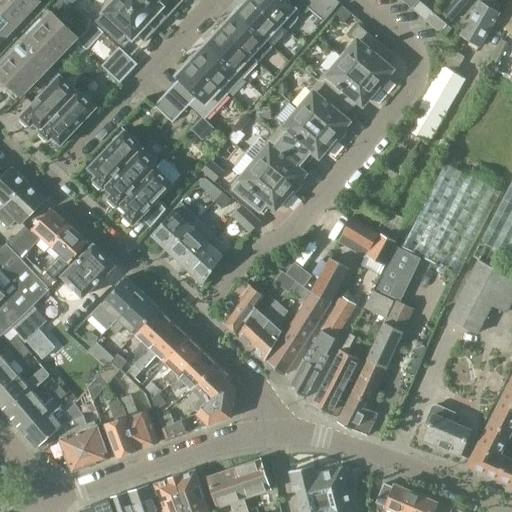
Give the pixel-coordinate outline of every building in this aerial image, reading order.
[(0,0),(0,41),(40,1),(38,0),(0,0)] [(72,0),(58,0),(53,6),(61,14),(74,1),(72,0)] [(156,30),(123,0),(105,0),(101,10),(104,12),(96,21),(124,47),(136,35),(144,42),(156,30)] [(159,10),(167,0),(123,0),(156,30),(167,18),(159,10)] [(244,0),(243,5),(236,12),(265,40),(272,47),(287,31),(254,0),(244,0)] [(254,0),(287,31),(296,22),(297,18),(298,14),(297,9),(287,0),(254,0)] [(309,0),(305,5),(314,13),(324,0),(309,0)] [(337,0),(324,0),(314,13),(324,21),(340,2),(337,0)] [(417,0),(402,0),(412,8),(418,1),(417,0)] [(455,0),(443,15),(451,21),(468,0),(455,0)] [(480,1),(459,35),(479,47),(500,13),(497,11),(500,4),(492,0),(484,0),(483,3),(480,1)] [(418,1),(412,8),(426,20),(432,13),(418,1)] [(343,23),(351,13),(352,13),(342,5),(334,15),(343,23)] [(224,21),(218,25),(251,55),(251,54),(265,40),(236,12),(230,19),(224,21)] [(432,13),(426,20),(441,33),(447,26),(432,13)] [(76,38),(51,15),(0,66),(0,74),(12,86),(10,88),(18,95),(20,94),(21,95),(76,38)] [(94,23),(77,41),(87,50),(104,32),(94,23)] [(357,41),(343,57),(382,90),(391,79),(387,76),(388,74),(384,71),(388,66),(385,63),(393,54),(358,24),(349,35),(357,41)] [(213,37),(207,44),(243,78),(259,61),(251,54),(251,55),(218,25),(215,30),(213,37)] [(502,39),(486,69),(493,73),(509,42),(502,39)] [(194,53),(189,57),(228,94),(243,78),(207,44),(200,51),(194,53)] [(119,47),(110,56),(129,73),(137,64),(119,47)] [(452,50),(376,177),(392,187),(411,156),(418,160),(466,80),(455,73),(464,57),(452,50)] [(120,83),(120,82),(129,73),(110,56),(102,66),(120,83)] [(205,118),(228,94),(189,57),(185,62),(184,68),(177,76),(179,79),(197,95),(189,104),(205,118)] [(373,100),(382,90),(343,57),(329,74),(325,70),(317,80),(352,109),(363,96),(367,99),(369,97),(373,100)] [(77,92),(74,89),(70,82),(63,79),(60,75),(21,116),(30,126),(34,122),(41,129),(41,130),(77,92)] [(283,78),(276,86),(284,93),(288,89),(287,82),(283,78)] [(197,95),(179,79),(172,87),(189,104),(197,95)] [(340,123),(352,109),(317,80),(309,90),(313,93),(299,110),(338,142),(347,132),(343,128),(344,126),(340,123)] [(189,104),(172,87),(163,96),(181,113),(189,104)] [(79,90),(77,92),(41,130),(41,129),(39,131),(49,140),(52,136),(61,144),(84,120),(90,117),(92,111),(97,107),(93,103),(89,96),(82,92),(79,90)] [(181,113),(163,96),(155,106),(173,122),(181,113)] [(259,107),(253,113),(260,119),(271,118),(270,106),(259,107)] [(329,153),(338,142),(299,110),(285,126),(281,122),(273,132),(308,162),(319,148),(324,151),(325,149),(329,153)] [(202,116),(191,129),(202,139),(213,127),(202,116)] [(236,128),(228,138),(236,145),(244,134),(236,128)] [(115,137),(112,144),(89,168),(97,176),(94,179),(103,188),(105,187),(104,186),(140,149),(141,149),(143,147),(140,145),(136,138),(129,134),(125,130),(121,135),(115,137)] [(297,175),(308,162),(273,132),(265,142),(269,145),(255,162),(294,194),(303,184),(299,180),(301,178),(297,175)] [(144,152),(141,149),(140,149),(104,186),(105,187),(112,194),(109,197),(118,206),(120,205),(119,204),(155,166),(156,167),(158,165),(155,163),(151,156),(144,152)] [(214,181),(223,170),(211,160),(201,171),(214,181)] [(294,194),(255,162),(242,178),(238,174),(229,185),(264,214),(272,205),(276,208),(281,202),(286,205),(294,194)] [(157,200),(160,197),(165,193),(169,187),(173,183),(170,180),(166,173),(159,170),(156,167),(155,166),(119,204),(120,205),(127,212),(124,215),(133,224),(140,217),(151,227),(166,209),(157,200)] [(0,208),(28,182),(12,168),(0,179),(0,208)] [(28,182),(0,208),(0,218),(8,227),(16,219),(22,224),(46,199),(28,182)] [(206,194),(214,201),(222,193),(214,185),(206,194)] [(222,193),(214,201),(196,221),(203,228),(230,200),(222,193)] [(259,221),(242,205),(232,215),(250,232),(259,221)] [(7,243),(0,249),(0,250),(8,259),(14,252),(20,258),(25,254),(25,255),(42,237),(50,245),(69,225),(51,208),(31,230),(26,226),(8,244),(7,243)] [(174,211),(155,231),(151,236),(167,251),(191,226),(174,211)] [(369,249),(370,249),(379,231),(353,216),(343,234),(369,249)] [(60,254),(38,276),(49,288),(57,281),(53,278),(63,269),(87,242),(69,225),(50,245),(60,254)] [(183,266),(207,241),(191,226),(167,251),(183,266)] [(397,241),(379,231),(370,249),(369,249),(367,253),(386,263),(397,241)] [(208,242),(207,241),(183,266),(203,284),(223,256),(214,248),(220,241),(214,235),(208,242)] [(83,296),(114,265),(107,257),(106,258),(92,245),(62,276),(83,296)] [(24,313),(49,288),(38,276),(31,268),(34,264),(25,255),(25,254),(20,258),(14,252),(8,259),(0,250),(0,298),(5,294),(24,313)] [(312,292),(306,303),(267,363),(283,375),(328,305),(348,268),(330,259),(312,292)] [(511,277),(480,260),(449,318),(477,333),(492,305),(507,312),(511,301),(511,277)] [(262,269),(276,279),(281,272),(267,262),(262,269)] [(281,272),(276,279),(275,280),(290,291),(298,281),(282,270),(281,272)] [(93,312),(110,327),(142,292),(126,277),(93,312)] [(290,291),(306,303),(312,292),(298,281),(290,291)] [(255,308),(256,309),(265,297),(250,286),(224,321),(224,322),(238,335),(255,308)] [(388,316),(395,301),(372,290),(365,305),(388,316)] [(124,325),(134,334),(158,307),(142,292),(110,327),(116,333),(124,325)] [(0,336),(24,313),(5,294),(0,298),(0,336)] [(305,358),(291,381),(288,387),(306,397),(328,358),(326,357),(355,307),(341,299),(305,358)] [(395,301),(388,316),(337,422),(367,435),(377,413),(367,409),(414,308),(396,300),(395,301)] [(263,315),(256,309),(255,308),(238,335),(251,347),(269,320),(282,307),(276,301),(263,315)] [(47,320),(34,305),(13,325),(25,340),(47,320)] [(174,322),(158,307),(134,334),(143,342),(134,351),(141,357),(174,322)] [(269,320),(251,347),(264,360),(265,360),(283,333),(276,326),(288,313),(282,307),(269,320)] [(174,322),(141,357),(127,371),(134,377),(140,370),(141,371),(156,355),(164,362),(189,336),(174,322)] [(100,338),(94,332),(84,341),(91,347),(100,338)] [(0,364),(12,354),(24,344),(17,336),(6,346),(8,349),(2,354),(0,352),(0,336),(0,364)] [(150,392),(152,399),(161,391),(170,385),(169,384),(203,349),(189,336),(164,362),(171,369),(163,378),(160,375),(153,383),(151,381),(145,388),(150,392)] [(0,364),(0,390),(19,374),(10,363),(16,357),(19,361),(30,351),(24,344),(12,354),(0,364)] [(185,382),(192,389),(217,363),(203,349),(169,384),(170,385),(176,391),(185,382)] [(359,359),(347,353),(342,350),(312,404),(335,417),(343,402),(340,399),(351,376),(355,379),(363,363),(359,360),(359,359)] [(111,361),(120,369),(127,362),(118,353),(111,361)] [(107,384),(120,369),(111,361),(100,374),(107,384)] [(233,378),(217,363),(192,389),(200,396),(191,405),(198,411),(196,413),(197,413),(228,381),(229,382),(233,378)] [(19,374),(0,390),(0,403),(7,412),(33,390),(50,374),(43,366),(26,382),(19,374)] [(107,384),(100,374),(89,387),(94,400),(107,384)] [(511,378),(503,396),(511,399),(511,378)] [(232,385),(229,382),(228,381),(197,413),(196,413),(173,423),(163,427),(167,440),(231,417),(235,391),(232,385)] [(7,412),(24,431),(57,402),(57,403),(68,394),(61,386),(50,396),(52,399),(46,404),(33,390),(7,412)] [(165,403),(161,391),(152,399),(156,410),(165,403)] [(123,405),(139,449),(144,448),(144,447),(159,442),(148,409),(138,413),(131,394),(119,399),(123,405)] [(511,399),(503,396),(491,419),(511,428),(511,399)] [(57,402),(24,431),(27,435),(26,435),(37,448),(44,452),(54,440),(51,436),(63,424),(53,413),(60,406),(57,403),(57,402)] [(471,430),(451,421),(455,413),(436,404),(432,406),(425,423),(430,425),(423,440),(460,456),(471,430)] [(106,424),(118,456),(133,450),(134,451),(139,449),(123,405),(113,409),(117,420),(106,424)] [(159,418),(163,427),(173,423),(170,414),(159,418)] [(75,420),(92,466),(98,464),(97,463),(110,458),(99,426),(89,429),(84,417),(75,420)] [(511,428),(491,419),(478,445),(500,455),(511,430),(511,428)] [(65,452),(72,471),(85,467),(86,468),(92,466),(75,420),(69,422),(58,432),(61,440),(59,442),(63,451),(65,452)] [(497,480),(507,458),(500,455),(478,445),(467,467),(468,467),(497,480),(496,480),(497,480)] [(511,460),(507,458),(497,480),(498,481),(498,480),(511,486),(511,460)] [(261,459),(234,468),(244,498),(271,489),(261,459)] [(291,471),(301,511),(352,511),(342,468),(317,474),(314,465),(291,471)] [(244,498),(234,468),(208,477),(218,507),(230,503),(233,511),(247,511),(243,498),(244,498)] [(180,473),(174,475),(186,511),(207,511),(209,511),(195,469),(180,474),(180,473)] [(186,511),(174,475),(169,477),(169,478),(155,483),(165,511),(186,511)] [(157,511),(148,484),(128,491),(135,511),(157,511)] [(395,484),(389,499),(386,507),(399,511),(433,511),(437,502),(395,484)] [(109,498),(113,511),(135,511),(128,491),(109,498)] [(113,511),(109,498),(93,504),(95,511),(113,511)]
